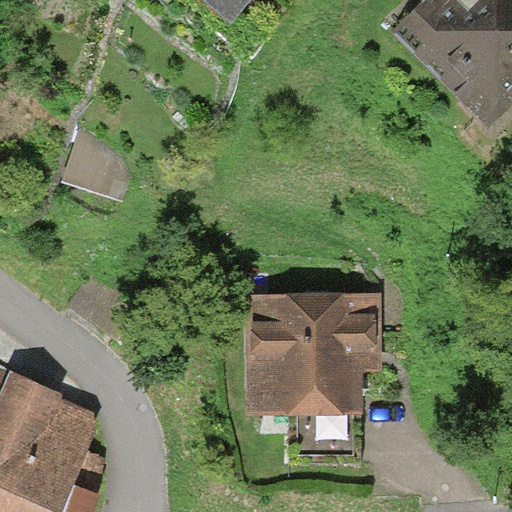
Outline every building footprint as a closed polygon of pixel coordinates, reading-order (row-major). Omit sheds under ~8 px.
[(198,0),(231,28),(255,0),(198,0)] [(511,99),(508,96),(511,91),(511,0),(480,0),(467,14),(454,2),(452,0),(424,0),(392,32),(490,131),(511,108),(511,99)] [(480,0),(455,0),(454,2),(467,14),(480,0)] [(137,171),(80,128),(65,186),(124,202),(137,171)] [(381,295),(245,296),(247,419),(361,418),(361,372),(382,372),(382,355),(381,295)] [(0,369),(0,511),(95,511),(101,497),(106,460),(89,451),(99,416),(0,369)]
